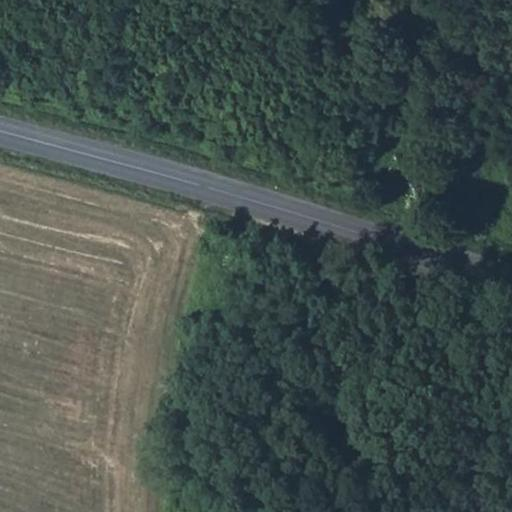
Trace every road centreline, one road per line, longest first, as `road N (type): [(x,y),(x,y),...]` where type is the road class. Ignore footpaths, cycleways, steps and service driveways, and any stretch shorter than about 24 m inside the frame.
road 1 (secondary): [(0,127),(511,278)]
road 2 (track): [(207,183),(166,368),(175,511)]
